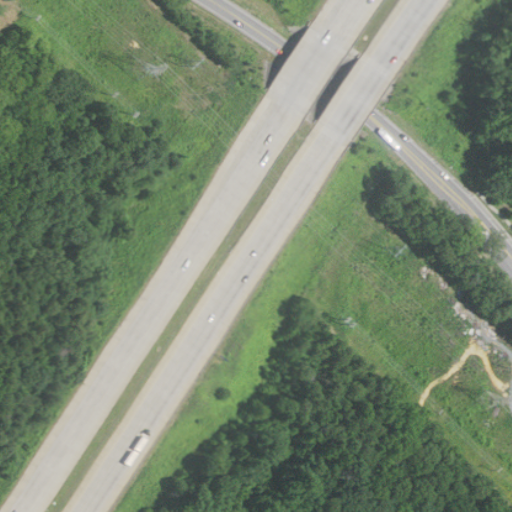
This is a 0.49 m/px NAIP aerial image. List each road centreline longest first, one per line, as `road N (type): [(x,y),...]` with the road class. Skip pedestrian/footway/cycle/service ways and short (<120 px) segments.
road 1 (motorway): [(285,104),(18,511)]
road 2 (motorway): [(79,511),(326,134)]
road 3 (secondary): [(511,258),(376,119),(213,0)]
